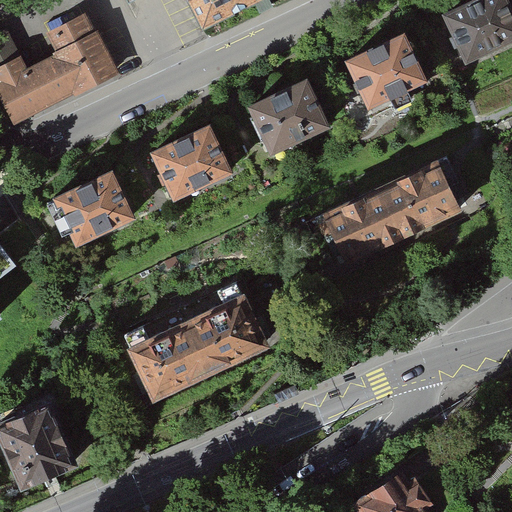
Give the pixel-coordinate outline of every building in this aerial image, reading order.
[(189,0),(203,26),(252,0),(189,0)] [(468,59),(511,38),(511,10),(507,0),(471,0),(446,12),(468,59)] [(0,58),(0,94),(12,118),(116,67),(86,6),(45,26),(54,46),(23,61),(17,50),(0,58)] [(370,100),(426,74),(403,27),(348,53),(370,100)] [(274,148),(329,122),(307,75),(252,101),(274,148)] [(176,194),(232,168),(210,121),(154,147),(176,194)] [(326,211),(349,261),(458,210),(435,160),(326,211)] [(77,242),(133,216),(111,169),(55,195),(77,242)] [(0,282),(17,270),(0,245),(0,323),(5,320),(0,313),(0,282)] [(212,366),(271,339),(244,281),(185,309),(212,366)] [(153,394),(212,366),(185,309),(126,336),(153,394)] [(0,407),(0,432),(21,482),(78,458),(48,387),(0,407)] [(386,477),(347,507),(350,511),(419,511),(429,505),(414,485),(400,496),(386,477)]
